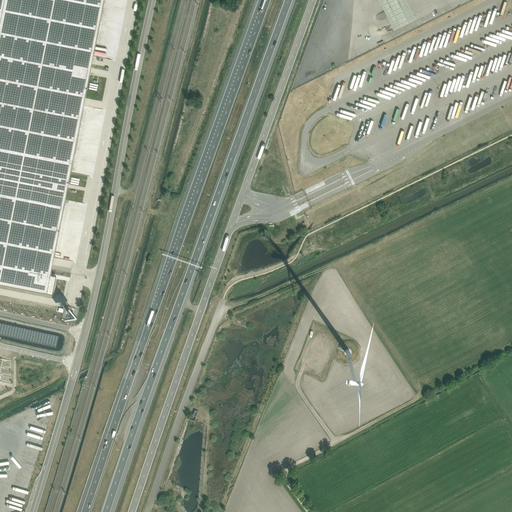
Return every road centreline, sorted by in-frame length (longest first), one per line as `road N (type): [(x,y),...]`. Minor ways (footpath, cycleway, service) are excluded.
road 1 (tertiary): [(130,511),(312,0)]
road 2 (motorway): [(107,511),(288,0)]
road 3 (motorway): [(262,10),(83,511)]
road 4 (tertiary): [(85,332),(152,0)]
road 5 (unclassified): [(148,511),(223,299)]
road 6 (track): [(309,511),(288,472),(422,394)]
road 7 (tertiary): [(73,375),(32,511)]
